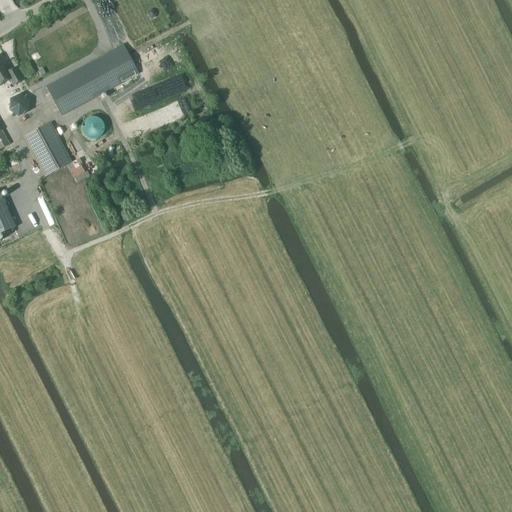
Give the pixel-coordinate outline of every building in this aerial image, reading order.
[(61,116),(120,84),(138,75),(123,45),(107,53),(107,55),(46,87),(61,116)] [(7,73),(0,59),(0,85),(10,80),(13,86),(21,82),(14,69),(7,73)] [(28,112),(29,101),(20,95),(10,100),(9,111),(18,117),(28,112)] [(104,131),(104,128),(103,125),(102,123),(100,121),(98,119),(95,118),(93,117),(90,118),(87,118),(85,120),(83,122),(81,124),(80,127),(80,129),(80,132),(81,135),(83,137),(85,139),(87,140),(90,141),(93,141),(95,141),(98,140),(100,138),(102,136),(103,133),(104,131)] [(45,177),(72,162),(50,123),(24,138),(45,177)] [(0,150),(10,145),(0,127),(0,150)] [(0,234),(14,229),(0,195),(0,234)]
